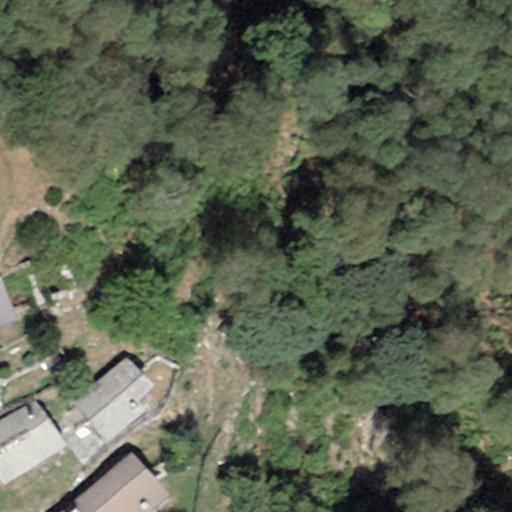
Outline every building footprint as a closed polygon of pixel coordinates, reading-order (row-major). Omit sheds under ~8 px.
[(0,275),(0,288),(8,314),(70,291),(57,259),(27,271),(24,265),(0,275)] [(0,324),(11,321),(8,314),(0,288),(0,324)] [(114,374),(109,368),(69,401),(102,447),(142,411),(130,396),(139,389),(122,368),(114,374)] [(0,486),(61,447),(28,400),(0,416),(0,486)] [(59,511),(140,511),(162,494),(128,455),(59,511)]
